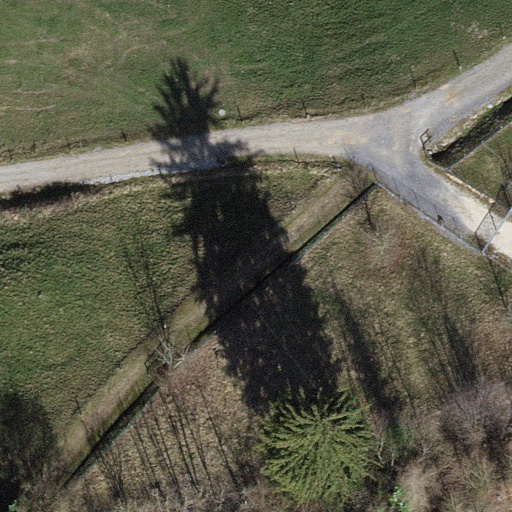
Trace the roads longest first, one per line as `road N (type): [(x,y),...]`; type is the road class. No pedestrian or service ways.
road 1 (track): [(365,137),(0,176)]
road 2 (track): [(511,67),(365,137)]
